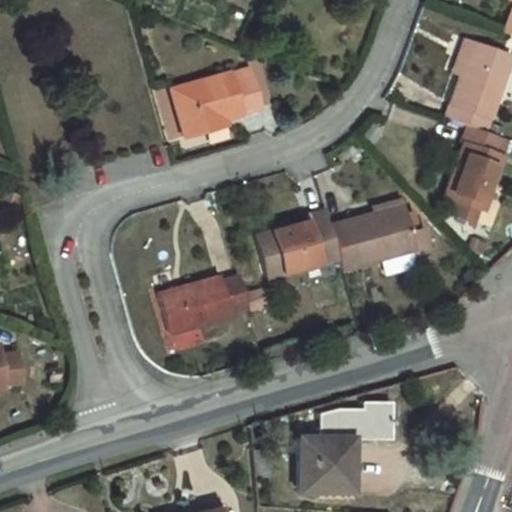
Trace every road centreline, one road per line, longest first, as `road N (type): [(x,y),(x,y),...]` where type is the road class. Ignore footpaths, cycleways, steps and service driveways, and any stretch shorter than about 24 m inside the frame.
road 1 (residential): [(91,211),(116,197),(308,145),(364,89),(396,0)]
road 2 (tertiary): [(511,327),(144,435)]
road 3 (residential): [(91,211),(72,229),(63,257),(108,445)]
road 4 (residential): [(144,435),(89,248),(91,211)]
